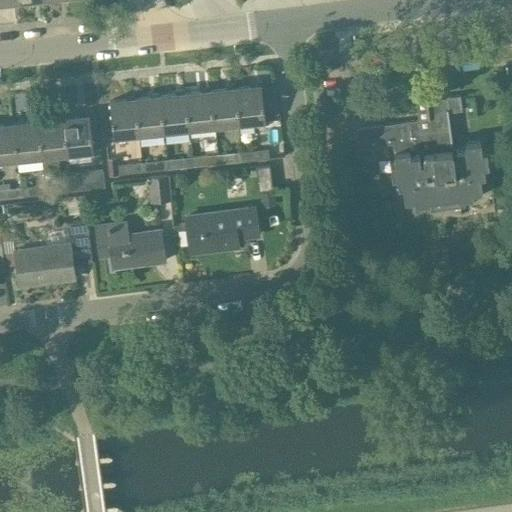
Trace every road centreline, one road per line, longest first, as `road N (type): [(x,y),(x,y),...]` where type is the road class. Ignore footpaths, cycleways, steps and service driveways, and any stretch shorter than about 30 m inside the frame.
road 1 (residential): [(290,21),(309,252),(286,278),(0,320)]
road 2 (residential): [(0,56),(160,39)]
road 3 (residential): [(290,21),(446,0)]
road 4 (residential): [(160,39),(290,21)]
